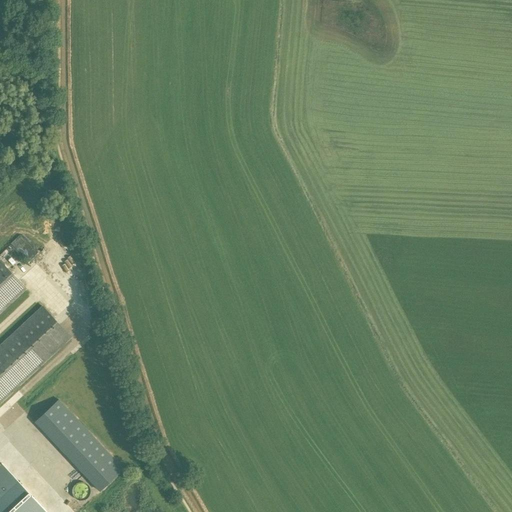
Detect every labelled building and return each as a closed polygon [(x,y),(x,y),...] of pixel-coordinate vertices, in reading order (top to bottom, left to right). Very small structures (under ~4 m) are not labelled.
[(21,232),(12,241),(29,260),(39,251),(21,232)] [(0,313),(27,289),(0,260),(0,313)] [(0,404),(72,338),(42,306),(0,345),(0,404)] [(32,420),(98,490),(123,467),(58,396),(32,420)] [(0,511),(45,511),(46,511),(16,479),(8,486),(0,477),(0,511)]
